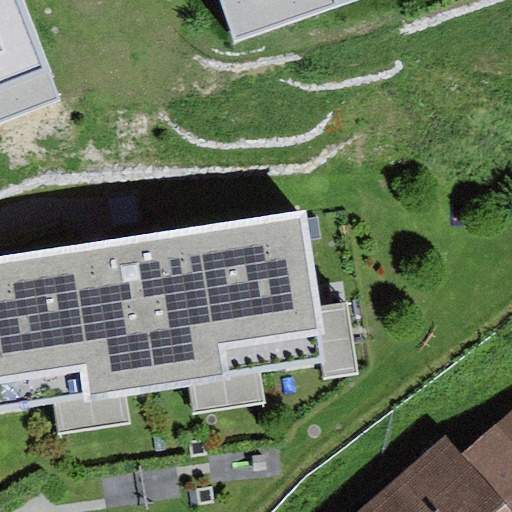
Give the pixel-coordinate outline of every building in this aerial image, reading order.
[(26,0),(0,0),(0,132),(69,105),(26,0)] [(222,0),(236,40),(350,0),(222,0)] [(93,246),(0,260),(0,414),(330,363),(306,212),(93,246)] [(511,511),(511,415),(462,459),(509,511),(511,511)] [(447,441),(366,511),(509,511),(462,459),(447,441)]
